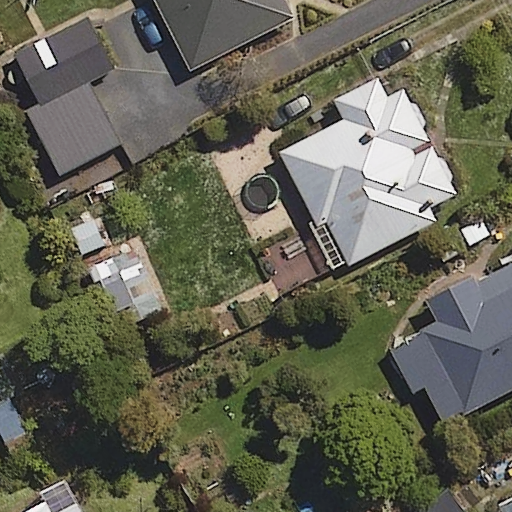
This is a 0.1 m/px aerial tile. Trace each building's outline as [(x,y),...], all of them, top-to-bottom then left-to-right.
[(156,0),(192,69),(293,17),(284,0),(156,0)] [(121,65),(95,14),(20,52),(45,102),(31,109),(64,173),(122,143),(91,81),(121,65)] [(462,190),(402,68),(342,97),(352,117),(286,150),(344,267),(436,221),(429,207),(462,190)] [(161,289),(142,250),(103,269),(121,307),(161,289)] [(446,422),(511,387),(511,265),(477,284),(474,279),(427,304),(437,324),(421,332),(423,337),(392,352),(413,392),(427,385),(446,422)] [(0,407),(27,394),(5,353),(0,356),(0,407)] [(82,511),(65,479),(40,493),(44,502),(24,511),(82,511)] [(466,511),(453,491),(420,511),(466,511)] [(504,511),(511,511),(511,500),(501,505),(504,511)]
